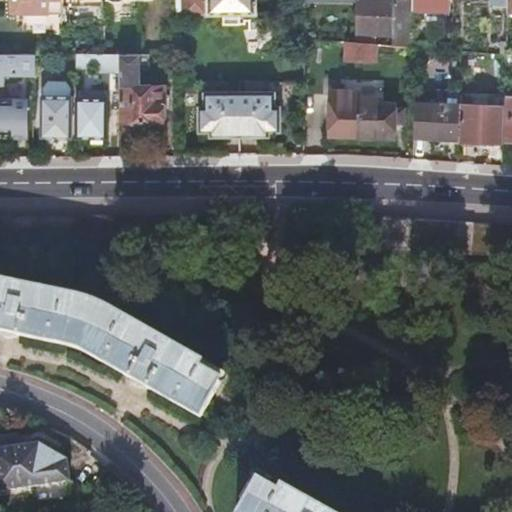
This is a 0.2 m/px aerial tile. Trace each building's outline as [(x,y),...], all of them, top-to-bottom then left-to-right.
[(62,4),(61,0),(9,0),(10,12),(62,12),(62,4)] [(183,0),(183,11),(223,11),(223,20),(240,20),(241,11),(255,11),(255,0),(183,0)] [(355,30),(355,36),(394,36),(394,46),(416,47),(416,40),(415,0),(355,0),(355,2),(355,30)] [(416,40),(416,47),(421,48),(453,50),(456,50),(456,40),(434,39),(433,42),(416,40)] [(375,44),(355,43),(347,42),(345,76),(374,76),(375,44)] [(0,53),(0,88),(3,89),(4,76),(34,77),(35,54),(0,53)] [(104,54),(78,54),(77,65),(98,65),(120,65),(120,54),(104,54)] [(139,54),(120,54),(120,65),(120,82),(119,85),(121,85),(120,121),(157,122),(158,122),(159,121),(160,121),(161,120),(162,120),(163,119),(163,118),(163,117),(164,116),(164,101),(168,95),(168,86),(137,85),(137,69),(151,69),(151,54),(139,54)] [(98,82),(120,82),(120,65),(98,65),(98,82)] [(461,90),(439,88),(438,103),(460,104),(461,90)] [(393,137),(394,126),(395,105),(382,104),(383,98),(361,97),(361,90),(332,89),(330,134),(358,135),(393,137)] [(76,97),(75,137),(107,137),(107,90),(92,90),(92,97),(76,97)] [(280,131),(280,106),(275,106),(275,91),(239,92),(239,136),(269,136),(269,131),(280,131)] [(239,136),(239,92),(204,92),(204,106),(199,106),(199,131),(210,131),(210,136),(239,136)] [(42,95),(41,136),(71,136),(72,95),(42,95)] [(0,97),(0,135),(24,136),(25,99),(0,97)] [(417,101),(415,137),(458,140),(461,104),(460,104),(438,103),(417,101)] [(458,140),(458,143),(503,145),(504,107),(461,104),(458,140)] [(395,105),(394,126),(404,127),(406,105),(395,105)] [(511,258),(511,226),(352,216),(351,249),(511,258)] [(193,217),(0,217),(0,248),(193,247),(193,217)] [(0,333),(71,350),(200,418),(221,380),(201,369),(204,362),(88,302),(0,280),(0,333)] [(22,436),(0,438),(0,489),(72,483),(71,461),(43,445),(23,447),(22,436)] [(254,483),(237,511),(318,511),(277,489),(273,495),(254,483)]
